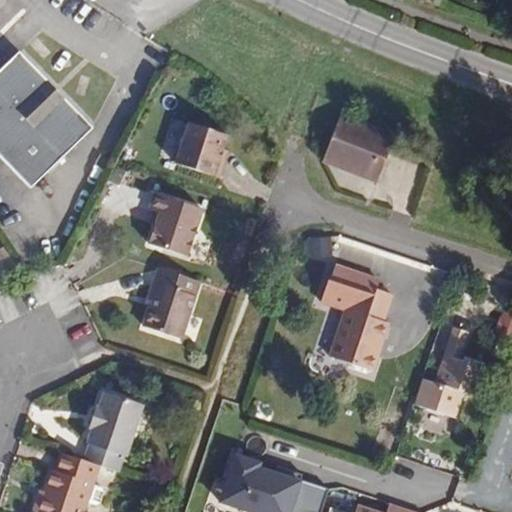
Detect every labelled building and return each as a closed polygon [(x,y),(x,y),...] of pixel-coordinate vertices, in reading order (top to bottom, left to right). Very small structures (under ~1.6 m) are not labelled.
[(28,52),(0,76),(0,150),(40,189),(103,127),(28,52)] [(394,137),(341,113),(320,160),(373,184),(394,137)] [(192,127),(181,123),(167,158),(177,162),(192,127)] [(232,151),(237,136),(198,123),(184,163),(230,178),(235,161),(230,159),(232,151)] [(196,255),(211,209),(163,193),(158,209),(163,210),(169,212),(165,225),(159,243),(196,255)] [(165,225),(169,212),(163,210),(159,223),(165,225)] [(19,265),(6,246),(0,250),(0,263),(6,273),(19,265)] [(187,337),(205,280),(166,267),(158,289),(163,291),(158,306),(152,326),(187,337)] [(400,295),(383,289),(385,282),(342,267),(337,282),(335,281),(328,303),(353,311),(337,357),(379,372),(385,355),(380,353),(384,341),(389,341),(390,342),(396,324),(390,322),(400,295)] [(158,306),(163,291),(158,289),(153,305),(158,306)] [(385,355),(389,341),(384,341),(380,353),(385,355)] [(478,395),(490,362),(471,355),(470,359),(451,354),(442,382),(430,378),(422,404),(462,418),(470,393),(478,395)] [(134,453),(150,401),(116,390),(111,405),(108,404),(101,425),(104,427),(99,441),(102,443),(97,458),(110,463),(127,468),(132,452),(134,453)] [(55,511),(93,511),(110,463),(97,458),(75,451),(68,469),(64,468),(51,510),(55,511)] [(270,463),(244,454),(234,480),(226,477),(218,500),(253,511),(323,511),(331,491),(268,469),(270,463)]
